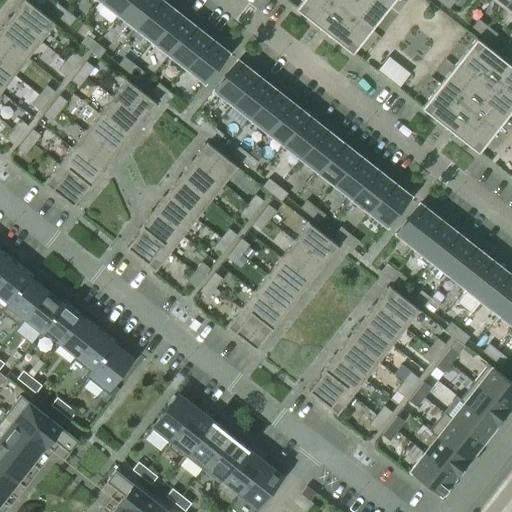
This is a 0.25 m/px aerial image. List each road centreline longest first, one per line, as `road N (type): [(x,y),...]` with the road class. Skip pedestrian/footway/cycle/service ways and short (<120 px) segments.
road 1 (residential): [(0,201),(398,511)]
road 2 (residential): [(224,0),(511,225)]
